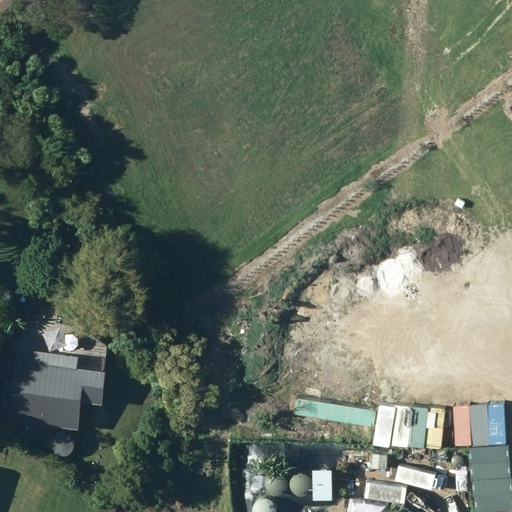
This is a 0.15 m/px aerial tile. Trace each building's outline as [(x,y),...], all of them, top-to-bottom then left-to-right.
[(423,80),(407,79),(404,156),(420,157),(423,80)] [(511,239),(511,152),(491,158),(511,239)] [(416,252),(339,264),(347,314),(424,302),(416,252)] [(11,424),(80,432),(83,405),(104,407),(108,374),(79,370),(80,359),(19,351),(15,386),(5,385),(1,418),(11,418),(11,424)] [(276,511),(277,489),(251,490),(251,511),(276,511)]
